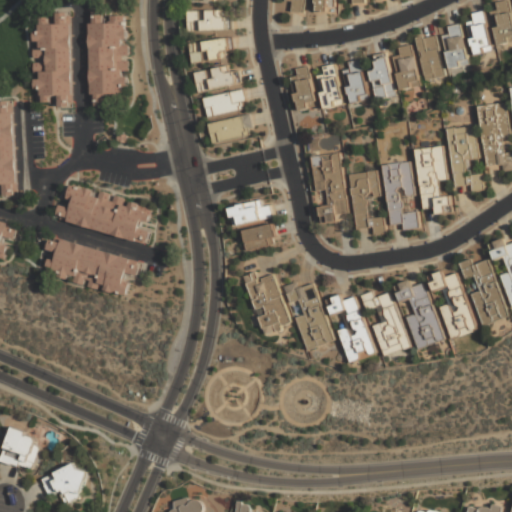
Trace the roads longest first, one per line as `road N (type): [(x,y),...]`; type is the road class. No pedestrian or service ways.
road 1 (tertiary): [(165,449),(201,363),(213,294),(210,235),(172,68),(167,0)]
road 2 (tertiary): [(152,0),(199,274),(187,359),(151,444)]
road 3 (residential): [(258,0),(305,242)]
road 4 (residential): [(305,242),(343,265),(412,255),(453,241),(511,200)]
road 5 (tertiary): [(151,444),(269,480),(346,474)]
road 6 (tertiary): [(346,474),(249,460),(159,427)]
road 7 (residential): [(440,0),(371,30),(261,42)]
road 8 (tertiary): [(159,427),(0,356)]
road 9 (tertiary): [(0,374),(151,444)]
road 10 (tertiary): [(346,474),(511,461)]
